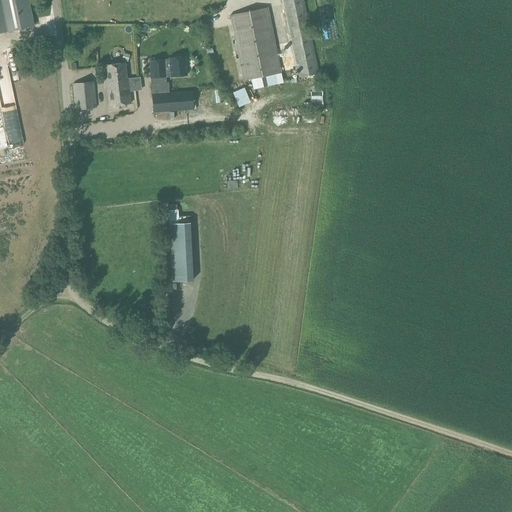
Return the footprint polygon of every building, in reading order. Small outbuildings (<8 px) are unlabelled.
[(28,0),(0,0),(0,33),(34,26),(28,0)] [(282,0),(298,78),(319,74),(303,0),(282,0)] [(243,80),(281,73),(268,7),(229,15),(243,80)] [(169,59),(150,60),(152,84),(151,84),(152,93),(151,94),(152,112),(193,110),(192,91),(168,92),(168,83),(166,83),(165,76),(170,75),(170,77),(186,76),(185,57),(169,58),(169,59)] [(131,103),(128,78),(127,78),(125,63),(105,65),(106,81),(109,106),(131,103)] [(75,110),(96,107),(94,81),(72,83),(75,110)] [(83,188),(187,182),(186,152),(81,158),(83,188)] [(169,224),(172,281),(193,280),(190,223),(169,224)]
